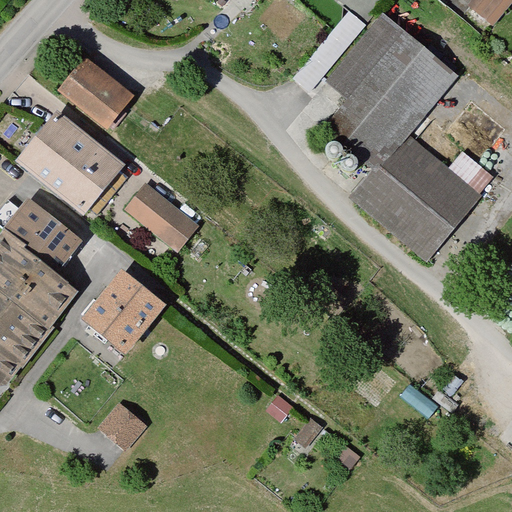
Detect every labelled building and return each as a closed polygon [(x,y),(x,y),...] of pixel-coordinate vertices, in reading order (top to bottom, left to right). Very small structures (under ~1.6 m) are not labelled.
[(511,11),(511,0),(478,0),(473,8),(500,28),(511,11)] [(463,78),(383,15),(328,85),(350,103),(329,129),(380,170),(352,205),(430,266),(498,181),(466,156),(454,171),(414,139),(463,78)] [(106,131),(132,100),(82,59),(56,89),(106,131)] [(122,169),(54,114),(12,165),(80,221),(122,169)] [(336,164),(342,161),(345,154),(343,148),(336,145),(335,145),(329,148),(327,154),(328,159),(329,161),(336,164)] [(352,178),(359,176),(361,169),(359,163),(352,160),(351,160),(346,162),(343,169),(344,174),(345,176),(352,178)] [(179,255),(200,229),(156,193),(153,210),(141,224),(179,255)] [(0,232),(2,234),(54,277),(83,242),(51,216),(41,229),(15,207),(0,224),(0,232)] [(0,391),(45,337),(41,335),(75,294),(54,277),(2,234),(0,236),(0,391)] [(165,311),(121,276),(80,327),(124,362),(165,311)] [(295,412),(279,399),(266,415),(282,428),(295,412)] [(150,431),(124,407),(100,432),(126,456),(150,431)]
